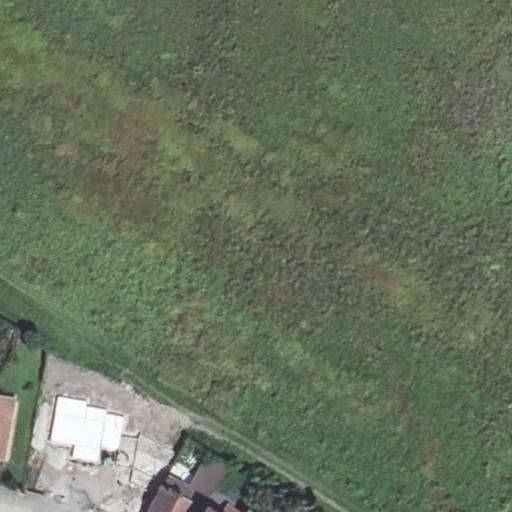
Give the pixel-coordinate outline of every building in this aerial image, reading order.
[(10,400),(0,398),(0,452),(1,453),(10,400)] [(114,458),(150,476),(156,462),(128,447),(142,408),(134,404),(114,458)] [(226,469),(215,462),(193,502),(202,509),(219,482),(226,469)] [(161,481),(192,497),(197,487),(166,471),(161,481)] [(151,511),(160,494),(148,489),(145,496),(141,495),(134,511),(151,511)] [(189,511),(192,507),(161,491),(160,494),(151,511),(189,511)] [(211,503),(205,511),(206,511),(215,511),(218,508),(211,503)]
